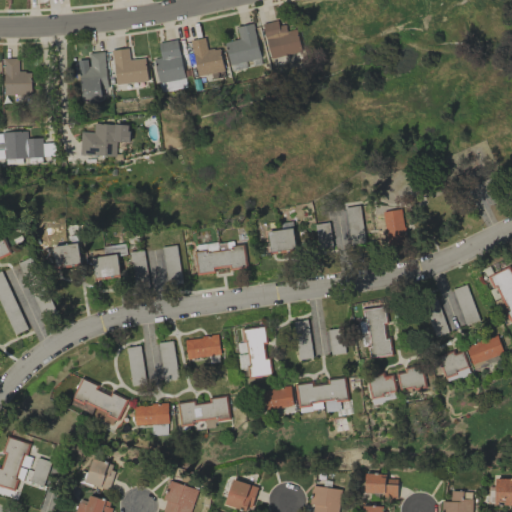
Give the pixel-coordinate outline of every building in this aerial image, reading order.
[(270,58),(301,50),(295,29),(286,31),(283,20),(262,25),(270,58)] [(235,26),(238,39),(223,42),(228,64),(259,57),(252,23),(235,26)] [(218,47),(206,50),(204,37),(189,40),(197,76),(223,71),(218,47)] [(157,42),(160,57),(153,58),(157,82),(183,78),(177,39),(157,42)] [(144,57),(129,59),(127,48),(110,50),(115,84),(147,81),(144,57)] [(87,53),(89,66),(77,67),(81,102),(103,100),(103,94),(108,94),(103,51),(87,53)] [(17,58),(2,58),(3,95),(30,94),(30,71),(18,72),(17,58)] [(80,132),(79,155),(115,156),(116,124),(94,123),(93,132),(80,132)] [(2,132),(3,158),(42,157),(41,137),(27,138),(27,131),(2,132)] [(384,228),(378,228),(380,246),(405,243),(402,209),(382,211),(384,228)] [(280,230),(268,230),(269,253),(294,251),(293,222),(280,223),(280,230)] [(330,249),(329,223),(314,224),(315,249),(330,249)] [(199,275),(215,273),(214,267),(226,266),(227,270),(244,268),(241,240),(196,246),(199,275)] [(80,265),(78,243),(53,246),(55,268),(80,265)] [(95,279),(120,274),(115,253),(91,259),(95,279)] [(486,274),(504,321),(511,318),(511,274),(509,266),(486,274)] [(363,309),(370,357),(390,354),(388,339),(384,339),(382,323),(386,323),(383,306),(363,309)] [(290,322),(298,360),(313,357),(305,319),(290,322)] [(243,328),(244,342),(238,343),(239,362),(246,362),(247,376),(270,375),(268,357),(264,358),(263,344),(266,344),(264,327),(243,328)] [(219,355),(217,335),(184,338),(186,358),(219,355)] [(464,345),(470,363),(502,354),(496,336),(464,345)] [(445,381),(468,375),(462,350),(438,355),(445,381)] [(399,392),(424,386),(420,364),(405,367),(405,371),(395,373),(399,392)] [(395,392),(387,371),(365,380),(372,400),(395,392)] [(339,410),(338,401),(346,400),(343,378),(327,380),(328,384),(312,386),(311,381),(294,384),(297,407),(323,403),(324,412),(339,410)] [(127,399),(81,379),(73,398),(119,418),(127,399)] [(261,389),(263,409),(292,406),(290,386),(261,389)] [(175,402),(180,427),(228,419),(224,397),(193,402),(192,399),(175,402)] [(134,425),(167,423),(167,403),(134,404),(134,425)] [(26,456),(29,444),(6,437),(0,460),(0,485),(14,489),(17,479),(23,480),(30,457),(26,456)] [(114,463),(89,459),(84,484),(109,488),(114,463)] [(363,493),(383,493),(383,498),(396,498),(397,478),(385,478),(385,474),(364,473),(363,493)] [(250,511),(257,487),(232,478),(224,503),(250,511)] [(511,478),(494,478),(494,505),(511,505),(511,478)] [(189,511),(197,489),(168,480),(161,499),(165,500),(161,511),(189,511)] [(311,511),(336,511),(340,489),(312,484),(308,504),(313,505),(311,511)] [(109,511),(112,502),(89,494),(86,502),(79,499),(74,511),(109,511)]
